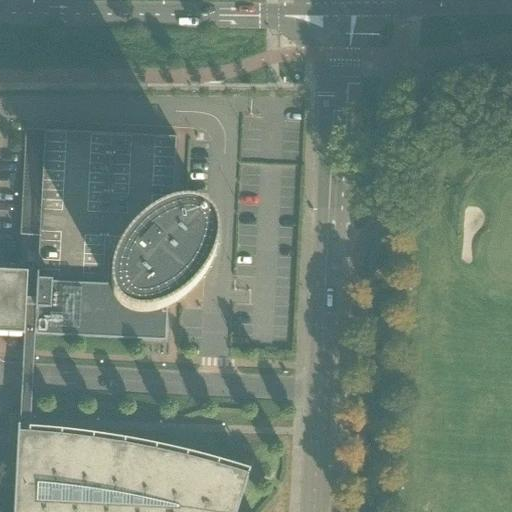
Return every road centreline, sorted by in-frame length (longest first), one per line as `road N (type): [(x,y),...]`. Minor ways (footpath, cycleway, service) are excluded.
road 1 (residential): [(311,511),(342,84),(340,10)]
road 2 (secondary): [(0,7),(258,17),(340,10)]
road 3 (secondary): [(340,10),(511,9)]
